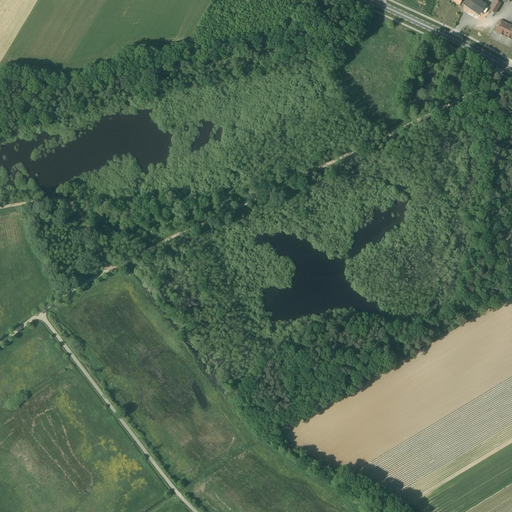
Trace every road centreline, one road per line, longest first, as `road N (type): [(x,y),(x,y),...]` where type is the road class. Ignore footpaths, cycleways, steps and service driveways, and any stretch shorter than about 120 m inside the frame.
road 1 (track): [(108,270),(453,102),(511,63)]
road 2 (unclassified): [(194,511),(39,313)]
road 3 (secondary): [(511,71),(368,0)]
road 4 (track): [(108,270),(67,200),(0,207)]
